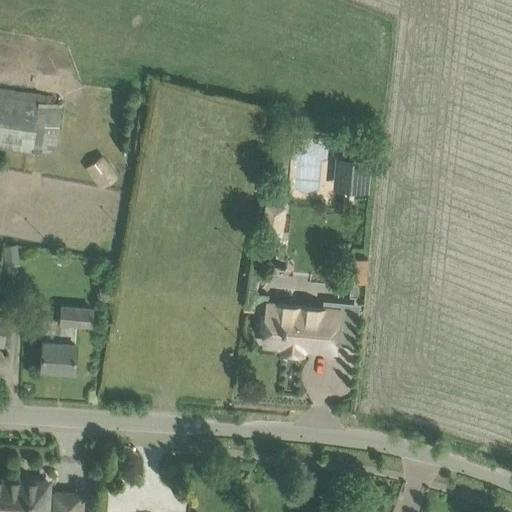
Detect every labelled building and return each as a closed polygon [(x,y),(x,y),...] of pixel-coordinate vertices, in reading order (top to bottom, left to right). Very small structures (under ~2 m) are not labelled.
[(0,145),(31,150),(55,153),(61,104),(0,96),(0,145)] [(276,111),(271,135),(285,138),(290,114),(276,111)] [(344,149),(343,156),(355,157),(352,190),(370,191),(373,159),(370,159),(372,138),(344,133),(344,149)] [(117,176),(103,155),(86,167),(101,189),(117,176)] [(2,245),(5,265),(19,264),(17,243),(2,245)] [(349,281),(366,282),(368,259),(351,258),(349,281)] [(245,300),(244,307),(245,307),(268,309),(269,301),(269,293),(259,292),(260,289),(257,289),(257,288),(250,287),(249,301),(246,301),(245,300)] [(341,307),(269,301),(268,309),(265,343),(285,345),(284,351),(303,352),(304,346),(337,349),(341,307)] [(44,317),(41,347),(40,367),(72,370),(74,350),(75,341),(74,341),(76,324),(90,325),(91,308),(61,306),(60,319),(44,317)] [(0,479),(0,511),(79,511),(81,491),(55,490),(55,491),(47,491),(48,482),(0,479)]
